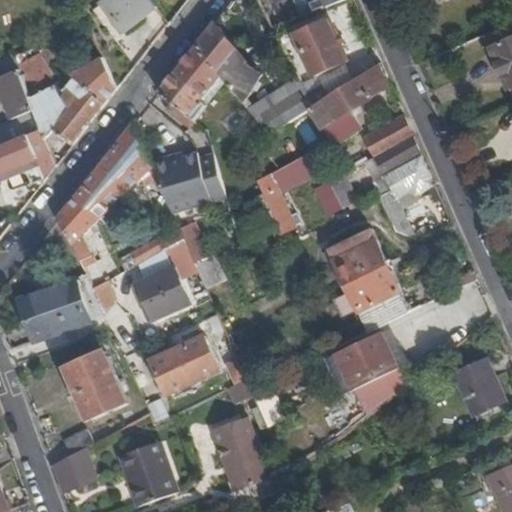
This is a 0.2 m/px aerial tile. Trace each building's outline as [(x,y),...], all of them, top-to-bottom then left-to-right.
[(110,0),(105,5),(126,34),(158,10),(151,0),(110,0)] [(323,0),(299,0),(306,15),(326,6),(323,0)] [(60,39),(91,28),(84,12),(53,25),(60,39)] [(315,77),(347,62),(328,21),(296,35),(315,77)] [(215,23),(197,45),(222,76),(240,97),(247,87),(252,90),(262,74),(246,65),(248,64),(215,23)] [(491,50),(509,90),(511,88),(511,24),(484,36),(491,50)] [(87,47),(82,38),(69,43),(73,53),(87,47)] [(20,54),(33,49),(31,45),(15,52),(19,61),(20,54)] [(183,62),(175,72),(188,81),(190,85),(205,97),(222,76),(197,45),(183,62)] [(21,65),(36,57),(33,49),(20,54),(19,61),(21,65)] [(10,75),(23,70),(21,65),(19,61),(15,52),(0,58),(2,63),(4,61),(5,64),(10,75)] [(23,70),(30,88),(54,76),(42,55),(36,57),(21,65),(23,70)] [(84,134),(119,90),(105,59),(75,76),(78,79),(71,88),(77,93),(65,100),(57,87),(34,99),(46,131),(49,140),(57,131),(75,145),(84,134)] [(46,131),(34,99),(30,88),(23,70),(10,75),(5,64),(0,66),(0,83),(15,123),(0,129),(0,149),(27,139),(46,131)] [(378,77),(385,73),(382,65),(327,99),(316,106),(312,108),(323,128),(385,90),(378,77)] [(168,81),(159,93),(173,105),(169,110),(190,127),(195,121),(207,105),(202,101),(205,97),(190,85),(188,81),(175,72),(168,81)] [(270,134),(312,108),(316,106),(309,94),(300,77),(250,109),(270,134)] [(309,94),(316,106),(327,99),(320,88),(309,94)] [(376,158),(413,137),(404,117),(365,139),(376,158)] [(305,148),(320,141),(308,119),(294,127),(305,148)] [(511,134),(503,123),(483,137),(496,155),(511,143),(511,134)] [(84,188),(62,217),(89,279),(94,290),(107,281),(86,233),(152,167),(151,164),(133,126),(125,137),(84,188)] [(48,180),(59,166),(49,140),(46,131),(27,139),(0,149),(0,174),(39,159),(48,180)] [(413,137),(376,158),(390,184),(377,191),(394,225),(408,218),(404,209),(420,200),(417,195),(435,186),(413,137)] [(284,179),(320,161),(315,153),(280,171),(284,179)] [(170,159),(151,164),(152,167),(173,214),(229,197),(215,154),(198,158),(198,157),(173,163),(170,159)] [(278,223),(271,227),(276,238),(297,229),(273,174),(259,182),(272,211),(278,223)] [(360,200),(346,174),(331,182),(316,191),(329,216),(360,200)] [(250,222),(255,234),(271,227),(278,223),(272,211),(250,222)] [(191,252),(196,264),(212,256),(205,240),(200,242),(191,224),(180,229),(185,239),(191,252)] [(127,269),(175,243),(177,243),(171,231),(121,259),(127,269)] [(361,311),(371,331),(412,311),(374,231),(332,250),(352,292),(334,300),(343,319),(361,311)] [(181,257),(191,252),(185,239),(177,243),(175,243),(181,257)] [(212,256),(196,264),(207,288),(227,278),(216,253),(212,256)] [(137,283),(154,321),(192,304),(175,266),(137,283)] [(94,290),(89,279),(24,301),(37,340),(102,319),(106,316),(94,290)] [(107,281),(94,290),(106,316),(116,301),(107,281)] [(150,323),(154,321),(137,283),(132,285),(150,323)] [(394,378),(391,372),(401,367),(384,333),(339,354),(356,389),(386,375),(389,380),(394,378)] [(206,335),(154,361),(170,395),(222,370),(206,335)] [(106,352),(69,368),(92,421),(129,404),(106,352)] [(255,352),(240,359),(248,379),(252,388),(260,384),(269,380),(255,352)] [(474,413),(506,399),(487,358),(456,373),(474,413)] [(248,379),(231,387),(238,403),(256,395),(252,388),(248,379)] [(256,395),(257,399),(277,391),(274,385),(262,390),(260,384),(252,388),(256,395)] [(376,392),(382,404),(390,397),(386,387),(376,392)] [(158,423),(171,417),(163,399),(150,404),(158,423)] [(250,416),(218,428),(224,443),(220,445),(236,492),(273,479),(250,416)] [(65,441),(72,456),(86,448),(95,443),(88,429),(65,441)] [(130,482),(138,508),(180,493),(162,443),(121,457),(126,471),(128,470),(130,475),(132,475),(133,481),(130,482)] [(72,456),(55,465),(62,485),(65,493),(98,480),(86,448),(72,456)] [(506,511),(511,511),(511,470),(492,479),(506,511)] [(0,511),(6,511),(10,511),(0,482),(0,511)] [(356,511),(352,501),(333,509),(333,511),(356,511)]
